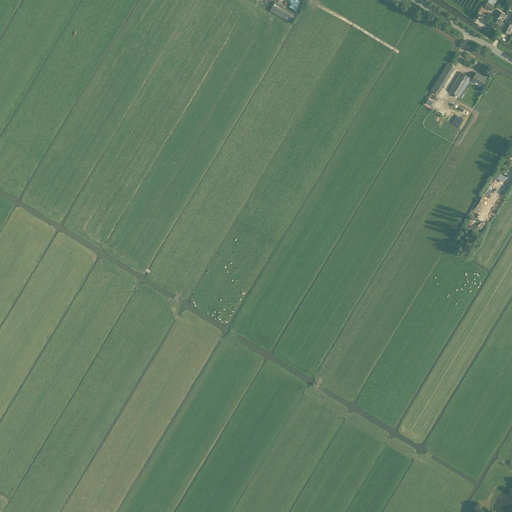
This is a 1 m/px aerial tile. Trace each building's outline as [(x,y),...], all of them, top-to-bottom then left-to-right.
[(493,0),(488,0),(488,2),(485,7),(491,11),(497,2),(493,0)] [(291,23),(296,13),(274,2),(269,11),(291,23)] [(500,25),(506,15),(497,10),(492,20),(500,25)] [(511,16),(510,20),(510,21),(509,24),(507,23),(503,31),(509,34),(511,27),(511,16)] [(448,64),(431,91),(438,95),(454,68),(448,64)] [(459,97),(470,81),(473,83),(475,81),(482,86),(486,79),(477,73),(473,80),(471,79),(460,72),(449,91),(459,97)] [(451,112),(446,121),(460,128),(468,113),(462,111),(459,116),(451,112)] [(504,182),(507,177),(497,172),(494,177),(504,182)]
